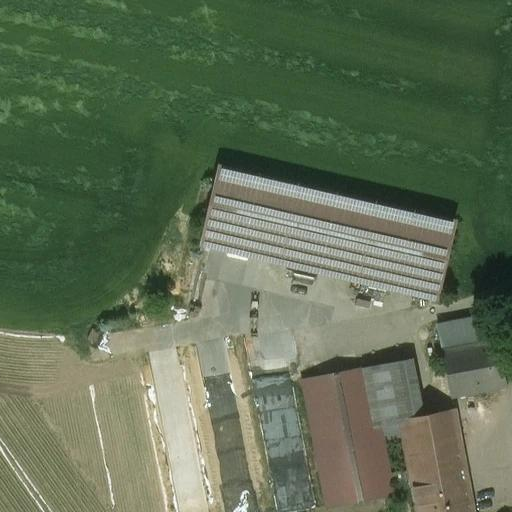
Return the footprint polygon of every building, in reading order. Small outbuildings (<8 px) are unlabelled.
[(455,222),(220,167),(201,245),(436,301),(455,222)] [(492,312),(436,321),(450,396),(505,386),(492,312)] [(368,369),(379,427),(399,423),(398,421),(423,416),(412,361),(368,369)] [(367,367),(302,380),(326,507),(392,495),(389,481),(379,427),(368,369),(367,367)] [(398,421),(399,423),(409,478),(415,511),(472,511),(453,410),(423,416),(398,421)] [(399,423),(379,427),(389,481),(409,478),(399,423)] [(211,511),(198,456),(174,462),(186,511),(211,511)]
